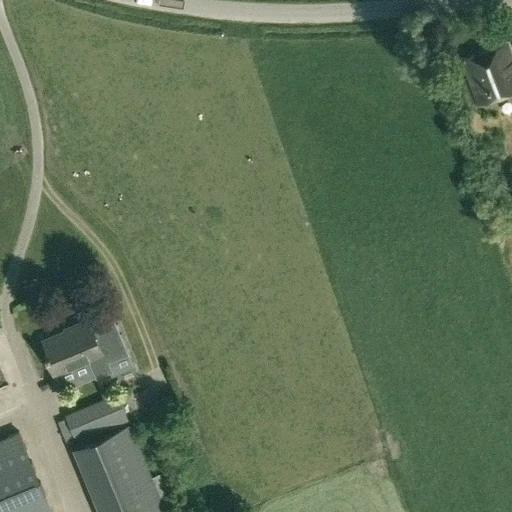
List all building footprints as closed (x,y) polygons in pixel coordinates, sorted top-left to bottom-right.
[(511,66),(504,44),(461,59),(477,103),(511,90),(511,66)] [(107,360),(126,351),(113,320),(93,328),(89,320),(43,339),(48,351),(44,353),(53,373),(89,358),(96,375),(111,369),(107,360)] [(128,420),(117,392),(65,414),(66,418),(57,421),(67,444),(128,420)] [(74,447),(100,511),(166,511),(130,423),(74,447)] [(53,511),(19,430),(0,438),(0,511),(53,511)]
